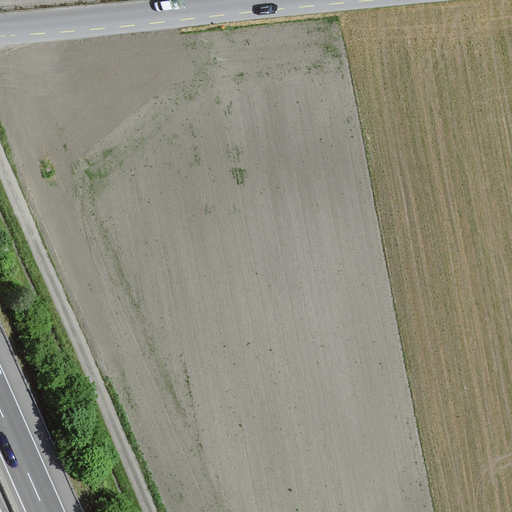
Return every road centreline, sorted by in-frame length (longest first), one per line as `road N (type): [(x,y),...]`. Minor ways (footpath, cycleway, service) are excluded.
road 1 (unclassified): [(151,511),(0,157)]
road 2 (unclassified): [(278,0),(0,27)]
